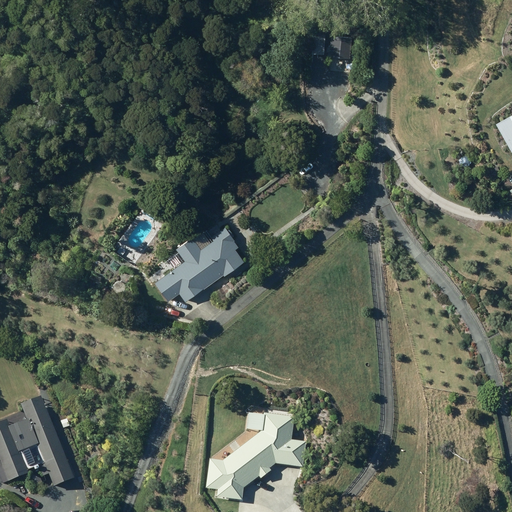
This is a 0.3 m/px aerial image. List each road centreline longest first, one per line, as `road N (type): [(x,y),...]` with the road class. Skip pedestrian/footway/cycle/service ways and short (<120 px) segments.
road 1 (unknown): [(354,213),(335,245),(127,419),(85,511)]
road 2 (unknown): [(375,178),(459,296),(511,490)]
road 3 (unknown): [(354,213),(366,387),(344,439),(296,489)]
